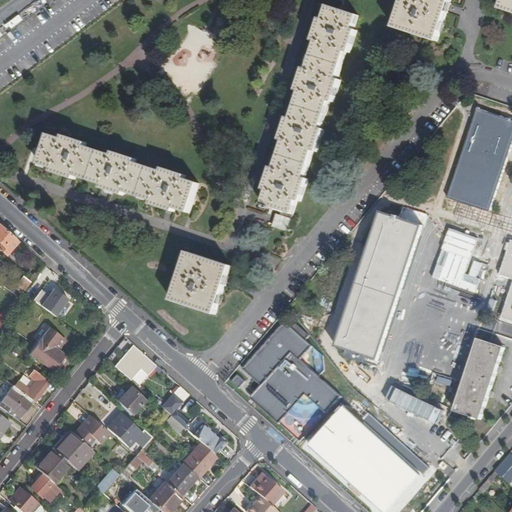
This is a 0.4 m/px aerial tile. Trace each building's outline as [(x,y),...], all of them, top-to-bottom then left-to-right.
[(402,0),(393,28),(437,43),(448,8),(450,0),(402,0)] [(511,0),(503,0),(501,10),(511,13),(511,0)] [(294,214),(298,201),(301,201),(308,179),(306,178),(315,151),(317,152),(325,130),(322,128),(331,102),(333,103),(341,80),(338,79),(347,52),(350,53),(357,31),(354,30),(358,16),(328,7),(324,20),(320,19),(316,31),(313,41),(317,43),(308,69),(304,68),(301,79),(297,91),(300,92),(292,119),(288,118),(284,131),(281,140),(284,142),(275,168),(272,167),(268,178),(264,190),(268,191),(263,205),(266,206),(265,209),(272,211),(273,208),(286,212),(284,218),(276,215),(272,228),(287,232),(292,214),(294,214)] [(511,144),(511,121),(477,110),(448,199),(490,212),(511,144)] [(164,169),(163,172),(135,163),(136,160),(114,152),(113,156),(86,147),(87,143),(65,136),(64,139),(50,135),(40,165),(54,170),(53,173),(69,178),(75,180),(76,177),(103,186),(102,189),(105,190),(124,196),(125,193),(153,202),(152,205),(169,211),(174,212),(175,209),(189,214),(198,184),(185,179),(186,176),(164,169)] [(378,362),(423,226),(400,218),(401,217),(396,215),(395,216),(381,212),(336,348),(378,362)] [(18,241),(0,225),(0,250),(5,255),(18,241)] [(511,240),(511,241),(500,275),(511,279),(511,286),(502,318),(511,321),(511,240)] [(231,267),(188,253),(172,300),(215,315),(226,282),(231,267)] [(49,274),(38,286),(47,294),(58,283),(49,274)] [(7,284),(4,288),(20,299),(23,296),(21,294),(29,283),(22,277),(13,288),(7,284)] [(312,347),(284,323),(244,369),(267,389),(255,403),(277,422),(305,390),(328,411),(341,396),(300,360),(312,347)] [(29,355),(55,374),(61,366),(58,363),(63,356),(58,352),(66,342),(48,329),(29,355)] [(455,411),(472,417),(472,419),(475,420),(475,418),(481,420),(504,348),(479,340),(455,411)] [(153,363),(135,347),(117,368),(130,380),(140,370),(147,376),(155,366),(154,365),(155,365),(153,363)] [(18,382),(13,387),(33,402),(35,403),(45,390),(42,388),(47,381),(33,370),(28,377),(31,380),(25,387),(18,382)] [(161,407),(172,415),(188,393),(178,385),(161,407)] [(0,401),(0,407),(10,415),(12,412),(21,419),(33,402),(13,387),(12,386),(0,401)] [(131,387),(118,402),(131,415),(145,400),(131,387)] [(347,407),(311,447),(383,511),(389,511),(423,475),(422,474),(428,467),(354,400),(348,407),(347,407)] [(165,422),(171,416),(167,412),(159,421),(163,425),(165,422)] [(192,434),(202,443),(214,454),(225,441),(218,434),(197,415),(185,428),(186,429),(192,434)] [(0,416),(0,435),(9,423),(0,416)] [(73,435),(86,447),(94,438),(99,444),(109,433),(90,416),(73,435)] [(180,435),(186,429),(185,428),(171,416),(165,422),(180,435)] [(136,442),(143,448),(152,437),(143,430),(141,432),(127,420),(126,419),(113,434),(129,449),(136,442)] [(55,452),(69,465),(76,471),(92,452),(86,447),(73,435),(69,432),(63,439),(65,441),(55,452)] [(202,443),(183,465),(197,477),(198,479),(217,457),(216,456),(214,454),(202,443)] [(52,449),(35,468),(42,474),(53,484),(69,465),(55,452),(52,449)] [(136,456),(142,462),(147,457),(140,451),(136,456)] [(495,471),(509,484),(511,480),(511,455),(510,454),(495,471)] [(142,462),(136,456),(129,464),(135,470),(142,462)] [(183,465),(166,483),(180,496),(197,477),(183,465)] [(96,489),(102,494),(119,475),(113,470),(96,489)] [(49,504),(60,490),(53,484),(42,474),(29,489),(41,499),(42,498),(49,504)] [(255,478),(248,486),(258,494),(270,505),(271,503),(279,493),(282,491),(262,474),(257,480),(255,478)] [(149,502),(151,503),(158,509),(161,511),(167,511),(173,505),(175,505),(182,497),(180,496),(166,483),(149,502)] [(28,511),(37,503),(20,489),(10,500),(22,511),(28,511)] [(131,493),(121,504),(130,511),(142,511),(144,510),(146,511),(156,511),(158,509),(151,503),(147,507),(131,493)] [(246,511),(277,511),(270,505),(258,494),(244,510),(246,511)] [(161,511),(158,509),(156,511),(130,511),(121,504),(114,498),(111,502),(122,511),(161,511)]
